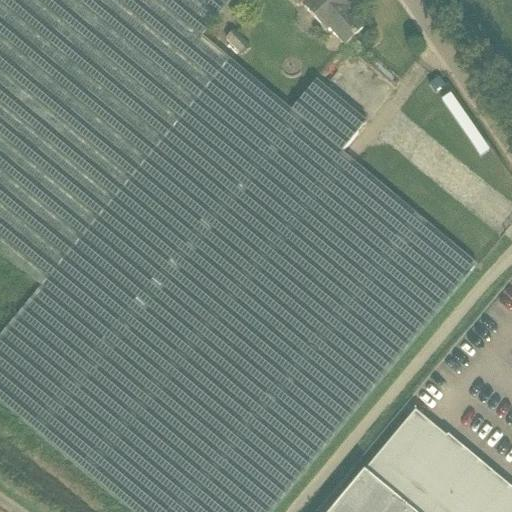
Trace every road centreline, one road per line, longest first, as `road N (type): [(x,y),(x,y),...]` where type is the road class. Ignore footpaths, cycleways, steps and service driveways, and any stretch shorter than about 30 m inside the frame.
road 1 (unclassified): [(297,511),(511,262)]
road 2 (unclassified): [(511,148),(408,0)]
